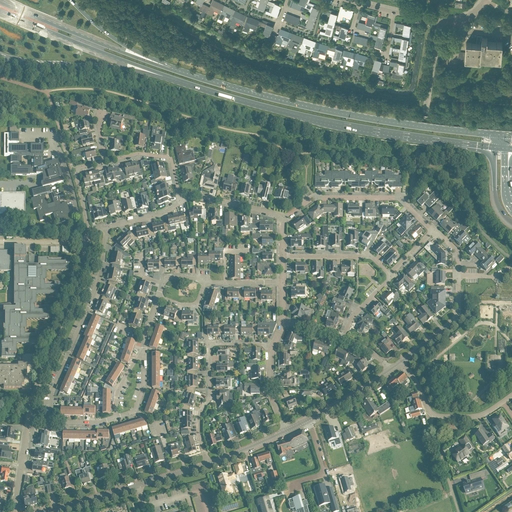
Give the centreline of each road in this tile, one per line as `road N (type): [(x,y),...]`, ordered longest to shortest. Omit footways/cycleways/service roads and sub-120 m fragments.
road 1 (secondary): [(502,135),(311,108),(162,66)]
road 2 (secondary): [(169,78),(318,120),(494,147)]
road 3 (residential): [(49,421),(54,382),(98,279),(105,227)]
road 4 (residential): [(27,421),(82,270),(87,231)]
road 5 (residential): [(206,464),(198,430),(209,348),(274,343)]
road 6 (secondary): [(0,10),(169,78)]
road 7 (secondary): [(162,66),(0,1)]
road 8 (residential): [(433,231),(401,198),(315,197),(283,219)]
road 9 (secondary): [(0,56),(169,78)]
road 10 (tertiary): [(46,511),(206,464)]
